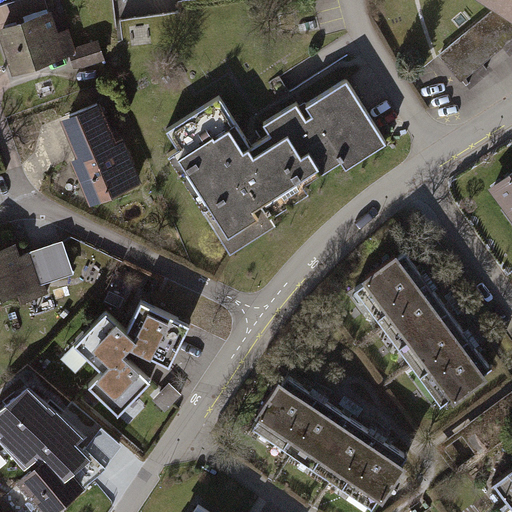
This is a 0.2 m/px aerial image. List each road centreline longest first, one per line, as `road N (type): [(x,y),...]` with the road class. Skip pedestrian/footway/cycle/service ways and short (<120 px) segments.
road 1 (residential): [(261,312),(56,215),(30,208),(0,214)]
road 2 (residential): [(415,171),(330,237),(261,312)]
road 3 (residential): [(415,171),(511,302)]
road 4 (residential): [(261,312),(180,433)]
road 5 (residential): [(300,511),(180,433)]
